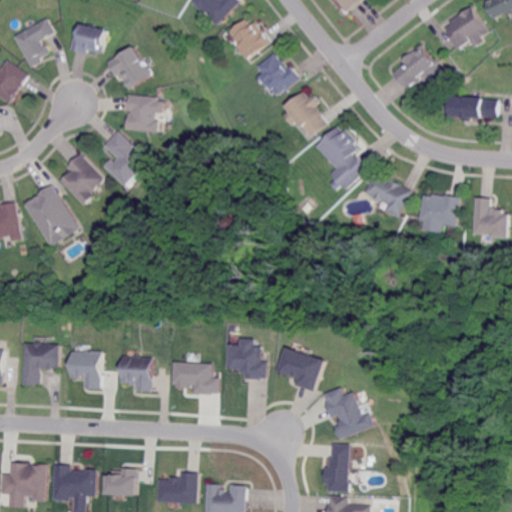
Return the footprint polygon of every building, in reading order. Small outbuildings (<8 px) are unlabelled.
[(241,0),(242,1),(220,24),(219,24),(218,24),(214,20),(214,19),(205,10),(205,11),(204,10),(194,1),(195,0),(241,0)] [(362,0),(349,10),(342,0),(362,0)] [(511,0),(511,9),(496,16),(488,0),(511,0)] [(480,47),(477,43),(476,43),(475,42),(465,49),(450,27),(456,23),(454,21),(476,6),(480,11),(479,11),(493,32),(485,37),(488,41),(480,47)] [(47,47),(50,46),(54,53),(52,55),(51,55),(44,60),(45,63),(36,68),(34,65),(31,60),(27,52),(26,50),(18,37),(50,19),(59,33),(44,42),(47,47)] [(252,24),(256,21),(263,30),(265,28),(267,31),(268,32),(274,40),(274,41),(252,57),(241,41),(233,31),(233,30),(238,26),(248,19),(252,24)] [(105,54),(91,50),(90,54),(74,50),(78,35),(82,36),(85,25),(111,31),(105,54)] [(430,80),(426,74),(422,77),(423,78),(410,89),(396,70),(407,62),(404,59),(424,44),(444,69),(430,80)] [(154,75),(132,90),(122,74),(120,76),(111,62),(136,47),(149,67),(152,68),(155,73),(154,75)] [(281,59),(283,58),(285,61),(287,63),(290,67),(293,65),(294,66),(295,68),(302,76),(303,77),(289,87),(289,86),(281,93),(278,90),(272,82),(270,83),(263,74),(267,71),(266,70),(262,65),(277,53),(281,59)] [(32,75),(24,88),(22,87),(21,89),(22,90),(16,99),(13,104),(0,95),(0,76),(3,72),(2,72),(6,67),(11,60),(32,75)] [(312,97),(314,95),(315,97),(317,95),(319,98),(321,100),(322,101),(320,103),(320,104),(319,105),(324,111),(322,113),(323,114),(330,122),(315,134),(306,123),(303,125),(299,120),(295,123),(288,114),(293,109),(289,105),(307,90),(310,94),(312,97)] [(167,113),(159,113),(158,120),(162,121),(161,132),(129,130),(129,119),(132,120),(132,113),(134,113),(134,111),(130,111),(130,108),(131,96),(131,95),(160,97),(160,101),(168,101),(167,113)] [(501,118),(474,116),(474,121),(464,120),(465,117),(453,116),(454,96),(502,100),(501,118)] [(345,130),(347,128),(355,136),(357,138),(358,139),(356,141),(361,147),(355,153),(357,155),(358,154),(359,155),(360,156),(370,166),(367,169),(349,186),(335,171),(341,166),(320,145),(340,126),(345,130)] [(150,163),(143,170),(147,173),(136,185),(132,181),(127,187),(107,167),(114,160),(116,163),(121,158),(108,146),(121,132),(136,146),(135,148),(150,163)] [(107,180),(106,181),(107,182),(103,186),(102,185),(94,193),(97,196),(87,205),(64,181),(73,173),(74,173),(75,172),(71,167),(83,155),(107,180)] [(395,180),(396,180),(405,185),(405,186),(416,192),(402,218),(389,211),(391,206),(369,194),(380,172),(395,180)] [(55,246),(28,205),(43,195),(42,193),(55,185),(83,228),(55,246)] [(447,196),(447,194),(451,195),(461,197),(465,198),(459,227),(443,224),(429,221),(421,219),(426,195),(430,196),(435,196),(435,194),(447,196)] [(511,215),(511,239),(492,238),(493,235),(477,234),(479,198),(495,199),(495,208),(499,208),(499,210),(506,210),(506,214),(511,215)] [(25,239),(14,241),(13,237),(1,239),(1,240),(0,240),(0,210),(4,210),(3,205),(19,202),(25,239)] [(358,228),(356,216),(365,214),(368,226),(358,228)] [(230,343),(229,369),(247,369),(247,377),(270,377),(270,360),(264,360),(264,345),(256,344),(256,337),(242,337),(242,344),(230,343)] [(45,344),(63,345),(62,370),(43,369),(43,385),(37,385),(37,386),(27,386),(28,344),(38,344),(40,342),(43,342),(45,344)] [(327,357),(287,347),(281,371),(302,376),(300,384),(320,389),(327,357)] [(6,384),(0,384),(0,349),(8,350),(6,384)] [(104,350),(74,349),(73,377),(87,377),(86,387),(103,388),(104,350)] [(155,392),(140,391),(140,384),(125,384),(126,356),(156,358),(155,384),(155,392)] [(214,362),(175,361),(175,385),(197,386),(197,392),(222,393),(222,376),(214,376),(214,362)] [(349,396),(359,393),(365,409),(366,408),(368,413),(366,414),(368,417),(375,414),(380,427),(345,440),(340,427),(344,425),(343,423),(342,421),(346,420),(344,415),(336,418),(328,395),(346,388),(349,396)] [(353,490),(354,443),(335,443),(335,466),(330,466),(329,490),(353,490)] [(46,466),(46,465),(51,465),(49,502),(37,501),(37,496),(29,496),(29,508),(14,507),(14,495),(6,494),(7,475),(14,475),(15,463),(33,464),(33,465),(46,466)] [(89,472),(89,469),(101,470),(100,497),(92,496),(91,505),(79,504),(79,497),(74,497),(73,502),(61,502),(61,500),(57,500),(59,465),(76,466),(75,471),(89,472)] [(139,494),(140,470),(108,469),(108,493),(139,494)] [(161,477),(161,501),(200,502),(201,471),(184,470),(184,478),(161,477)] [(234,493),(235,486),(251,487),(249,511),(209,511),(212,484),(225,485),(225,490),(229,490),(229,493),(234,493)] [(352,505),(375,506),(374,511),(331,511),(332,504),(333,504),(334,496),(353,497),(352,505)]
